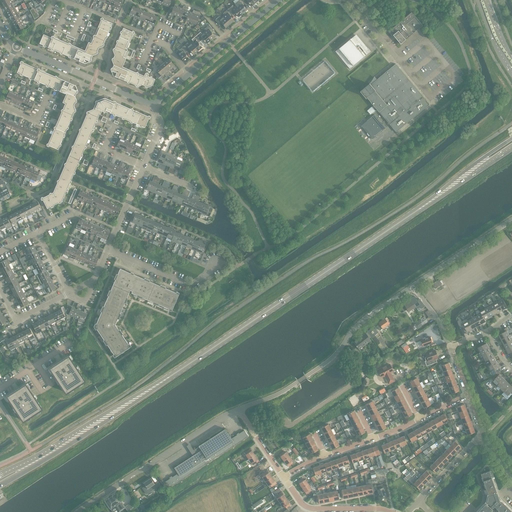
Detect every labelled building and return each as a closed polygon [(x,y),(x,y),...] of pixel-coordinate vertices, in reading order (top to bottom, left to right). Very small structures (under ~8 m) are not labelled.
[(35,0),(38,4),(34,6),(36,9),(42,6),(41,3),(46,0),(35,0)] [(122,0),(117,0),(114,7),(114,9),(119,11),(120,8),(121,9),(122,6),(121,5),(123,0),(122,0)] [(236,5),(243,13),(247,10),(242,4),(245,3),(242,0),(238,0),(237,2),(238,4),(236,5)] [(174,5),(171,13),(170,12),(169,15),(170,15),(171,14),(176,16),(180,7),(177,6),(178,3),(176,2),(176,1),(175,1),(173,5),(174,5)] [(12,3),(4,7),(6,12),(15,8),(12,3)] [(228,9),(232,13),(234,12),(238,17),(243,13),(236,5),(234,7),(232,5),(228,9)] [(134,17),(138,9),(133,6),(129,15),(134,17)] [(180,7),(176,16),(181,18),(186,7),(183,6),(182,8),(180,7)] [(186,7),(181,18),(186,20),(190,12),(187,10),(188,8),(186,7)] [(9,17),(17,12),(15,8),(6,12),(9,17)] [(138,9),(134,17),(139,19),(143,11),(138,9)] [(223,16),(230,24),(234,21),(230,15),(232,13),(228,9),(224,13),(225,15),(223,16)] [(190,12),(186,20),(191,22),(196,11),(193,10),(192,13),(190,12)] [(143,11),(139,19),(144,21),(148,13),(143,11)] [(196,11),(191,22),(196,24),(200,16),(197,15),(198,12),(196,11)] [(17,12),(9,17),(11,22),(20,17),(17,12)] [(389,31),(394,38),(395,38),(400,44),(413,34),(406,25),(415,17),(411,12),(389,31)] [(148,13),(144,21),(149,24),(153,15),(148,13)] [(153,15),(149,24),(154,26),(158,17),(153,15)] [(230,24),(223,16),(221,18),(220,16),(215,20),(219,24),(221,22),(225,28),(230,24)] [(11,22),(14,26),(23,22),(20,17),(11,22)] [(68,57),(70,58),(71,57),(85,63),(89,61),(91,61),(92,60),(91,58),(92,55),(97,53),(98,52),(97,51),(99,48),(102,47),(104,46),(104,45),(104,43),(106,38),(107,38),(108,36),(107,36),(110,29),(111,29),(112,27),(111,26),(112,23),(103,19),(104,18),(102,18),(101,18),(100,19),(101,20),(102,21),(92,45),(89,44),(86,53),(54,39),(54,38),(54,36),(53,36),(52,36),(51,38),(43,34),(39,44),(43,45),(43,46),(44,47),(46,46),(51,49),(51,50),(53,51),(53,50),(60,53),(60,54),(62,54),(63,54),(68,56),(68,57)] [(23,22),(14,26),(17,31),(25,27),(23,22)] [(204,32),(211,40),(215,37),(210,31),(213,29),(209,25),(204,29),(206,31),(204,32)] [(112,58),(112,60),(112,61),(114,65),(112,67),(111,68),(111,69),(111,71),(113,75),(127,81),(127,82),(129,83),(130,83),(135,85),(136,86),(137,87),(139,86),(142,85),(145,86),(145,87),(147,88),(152,85),(155,79),(148,76),(148,75),(148,74),(146,73),(145,73),(143,77),(120,67),(124,59),(121,58),(132,34),(133,34),(134,34),(135,33),(134,32),(133,31),(132,32),(123,28),(122,31),(121,31),(120,33),(122,34),(119,41),(117,40),(116,42),(117,43),(115,48),(113,49),(113,50),(115,55),(114,58),(112,58)] [(196,36),(204,45),(206,43),(206,44),(211,40),(204,32),(202,34),(200,32),(196,36)] [(350,69),(371,51),(368,48),(367,49),(356,35),(351,39),(335,51),(350,69)] [(191,43),(198,51),(202,47),(204,45),(196,36),(192,39),(193,41),(191,43)] [(183,47),(187,51),(189,49),(193,55),(198,51),(191,43),(189,45),(187,43),(183,47)] [(187,51),(183,47),(179,50),(180,52),(178,54),(185,62),(189,58),(185,53),(187,51)] [(164,63),(170,70),(173,68),(175,70),(177,69),(175,66),(169,59),(164,63)] [(50,144),(48,143),(47,144),(46,145),(47,146),(49,147),(49,146),(58,150),(59,147),(61,146),(61,144),(60,144),(63,137),(64,138),(65,136),(64,135),(67,130),(68,129),(69,127),(68,127),(71,120),(72,121),(72,119),(72,118),(74,112),(75,112),(76,111),(74,106),(75,103),(76,102),(77,101),(76,99),(75,96),(76,93),(77,93),(78,91),(77,90),(76,85),(69,83),(69,84),(23,64),(23,63),(23,61),(22,61),(20,62),(20,63),(21,64),(17,73),(20,74),(20,75),(22,76),(22,75),(29,78),(29,79),(31,80),(32,79),(37,81),(37,83),(39,83),(40,82),(46,85),(46,86),(48,87),(49,86),(54,89),(54,90),(56,91),(57,90),(68,94),(65,102),(67,103),(50,144)] [(160,66),(168,76),(170,74),(168,72),(170,70),(164,63),(160,66)] [(366,97),(368,99),(373,106),(379,112),(396,132),(429,104),(395,64),(376,80),(375,79),(372,81),(374,82),(370,85),(369,84),(360,91),(365,97),(366,97)] [(168,76),(160,66),(156,70),(158,72),(161,76),(162,77),(164,75),(166,77),(168,76)] [(10,102),(14,93),(9,91),(5,100),(10,102)] [(14,93),(10,102),(15,104),(19,95),(14,93)] [(20,106),(24,97),(19,95),(15,104),(20,106)] [(25,108),(29,99),(24,97),(20,106),(25,108)] [(35,98),(30,97),(29,99),(25,108),(31,110),(34,102),(33,101),(35,98)] [(89,112),(69,160),(78,164),(81,157),(82,157),(83,155),(82,154),(84,149),(86,148),(87,146),(86,146),(88,140),(89,140),(90,138),(90,137),(92,132),(93,131),(94,129),(93,129),(96,122),(97,123),(97,121),(97,120),(99,114),(100,114),(102,111),(105,112),(105,111),(113,114),(113,115),(115,116),(115,115),(122,118),(122,119),(124,119),(125,119),(130,121),(130,122),(132,123),(133,122),(139,125),(139,126),(141,127),(142,126),(145,128),(149,119),(150,119),(150,117),(150,116),(149,116),(148,116),(147,118),(105,99),(98,102),(94,110),(89,112)] [(371,114),(376,110),(372,106),(367,110),(371,114)] [(361,126),(372,139),(385,128),(374,115),(361,126)] [(5,128),(9,119),(4,117),(0,126),(5,128)] [(9,119),(5,128),(10,130),(14,121),(9,119)] [(14,121),(10,130),(15,132),(19,123),(14,121)] [(20,134),(24,126),(19,123),(15,132),(20,134)] [(24,126),(20,134),(25,137),(29,128),(24,126)] [(30,139),(34,130),(29,128),(25,137),(30,139)] [(34,130),(30,139),(35,141),(40,129),(39,129),(37,131),(34,130)] [(121,149),(125,141),(120,138),(116,147),(121,149)] [(125,141),(121,149),(126,152),(130,143),(125,141)] [(130,143),(126,152),(131,154),(135,145),(130,143)] [(135,145),(131,154),(137,156),(140,147),(135,145)] [(163,165),(167,155),(162,153),(158,161),(161,163),(161,164),(163,165)] [(167,155),(163,165),(165,165),(165,164),(168,166),(172,157),(173,155),(168,153),(167,155)] [(172,157),(168,166),(171,167),(171,168),(173,169),(177,159),(178,157),(173,155),(172,157)] [(96,167),(100,158),(95,156),(91,165),(96,167)] [(0,166),(5,168),(9,159),(4,157),(0,166)] [(96,167),(101,169),(105,160),(100,158),(96,167)] [(5,168),(10,170),(14,162),(9,159),(5,168)] [(177,159),(173,169),(174,170),(175,169),(178,170),(182,162),(177,159)] [(69,160),(61,179),(56,191),(57,191),(56,193),(44,199),(43,197),(42,197),(41,197),(41,199),(42,200),(43,200),(47,208),(51,207),(53,207),(53,205),(58,203),(60,203),(61,202),(60,200),(63,199),(66,191),(67,191),(68,190),(68,188),(70,183),(65,181),(70,183),(78,164),(69,160)] [(106,171),(110,162),(105,160),(101,169),(106,171)] [(10,170),(15,173),(19,164),(14,162),(10,170)] [(110,162),(106,171),(111,173),(115,165),(110,162)] [(20,175),(24,166),(19,164),(15,173),(20,175)] [(115,165),(111,173),(116,176),(120,167),(115,165)] [(24,166),(20,175),(25,177),(29,168),(24,166)] [(121,178),(125,169),(120,167),(116,176),(121,178)] [(29,168),(25,177),(30,179),(34,170),(29,168)] [(125,169),(121,178),(126,180),(130,171),(125,169)] [(34,170),(30,179),(35,181),(39,172),(34,170)] [(148,180),(144,188),(151,191),(155,182),(154,181),(153,182),(150,181),(148,180)] [(155,182),(151,191),(156,194),(160,185),(157,184),(157,182),(155,182)] [(5,185),(7,188),(2,190),(6,198),(11,196),(10,193),(13,192),(9,183),(5,185)] [(160,185),(156,194),(161,196),(165,186),(164,185),(163,186),(160,185)] [(165,186),(161,196),(166,198),(170,189),(167,188),(167,187),(165,186)] [(68,203),(71,204),(77,190),(74,189),(68,203)] [(170,189),(166,198),(171,200),(175,190),(174,189),(173,190),(170,189)] [(82,201),(85,192),(80,190),(76,199),(82,201)] [(175,190),(171,200),(176,202),(180,193),(177,192),(177,191),(175,190)] [(85,192),(82,201),(86,203),(90,194),(85,192)] [(86,203),(91,205),(96,194),(94,193),(93,195),(90,194),(86,203)] [(180,193),(176,202),(181,204),(186,194),(184,193),(183,194),(180,193)] [(190,197),(186,206),(191,209),(197,194),(195,193),(194,193),(193,196),(193,197),(194,198),(193,198),(190,197)] [(96,194),(91,205),(96,207),(100,198),(98,198),(99,196),(96,194)] [(186,194),(181,204),(186,206),(190,197),(187,196),(187,195),(186,194)] [(197,194),(191,209),(196,211),(200,201),(197,200),(197,199),(198,199),(200,195),(199,195),(197,194)] [(100,199),(96,207),(101,210),(105,201),(100,199)] [(42,209),(38,201),(33,204),(37,211),(42,209)] [(105,201),(101,210),(106,212),(110,203),(105,201)] [(200,201),(196,211),(201,213),(206,202),(204,201),(203,202),(200,201)] [(210,207),(210,205),(207,204),(207,203),(206,202),(201,213),(209,216),(213,208),(210,207)] [(110,203),(106,212),(111,214),(115,205),(110,203)] [(28,206),(32,214),(37,211),(33,204),(28,206)] [(115,205),(111,214),(116,216),(120,207),(115,205)] [(23,209),(27,216),(32,214),(28,206),(23,209)] [(18,211),(22,219),(27,216),(23,209),(18,211)] [(13,214),(17,221),(18,221),(18,223),(20,223),(23,222),(23,220),(22,219),(18,211),(13,214)] [(17,221),(13,214),(8,216),(12,224),(17,221)] [(137,225),(141,215),(139,214),(139,215),(136,214),(132,222),(137,225)] [(141,215),(137,225),(142,227),(146,218),(143,217),(143,216),(141,215)] [(2,220),(6,227),(7,230),(12,227),(7,217),(2,220)] [(81,229),(85,220),(80,218),(76,227),(81,229)] [(146,218),(142,227),(141,229),(146,231),(151,219),(149,218),(149,219),(146,218)] [(152,231),(156,222),(152,221),(153,220),(151,219),(146,231),(151,233),(152,231)] [(85,220),(81,229),(86,231),(90,222),(85,220)] [(90,222),(86,231),(91,233),(95,225),(90,222)] [(156,222),(152,231),(157,233),(161,223),(159,223),(159,224),(156,222)] [(161,223),(157,233),(162,235),(165,227),(162,225),(163,224),(161,223)] [(95,225),(91,233),(96,236),(100,227),(95,225)] [(101,225),(100,227),(96,236),(101,238),(105,229),(106,227),(101,225)] [(165,227),(162,235),(167,237),(171,228),(169,227),(169,228),(165,227)] [(167,237),(172,239),(175,232),(176,231),(172,230),(173,228),(171,228),(167,237)] [(110,231),(105,229),(101,238),(105,239),(104,241),(106,242),(108,239),(107,239),(110,231)] [(172,239),(171,240),(176,243),(180,233),(179,232),(178,233),(175,232),(172,239)] [(180,233),(176,243),(181,245),(185,236),(182,235),(182,234),(180,233)] [(185,236),(181,245),(186,247),(190,237),(188,236),(188,238),(185,236)] [(190,237),(186,247),(191,249),(195,241),(192,239),(192,238),(190,237)] [(195,241),(191,249),(196,251),(201,239),(199,238),(198,242),(195,241)] [(202,243),(202,242),(203,240),(201,239),(196,251),(203,254),(206,248),(204,248),(205,245),(202,243)] [(26,255),(29,254),(36,251),(33,245),(24,250),(26,255)] [(69,257),(73,248),(68,246),(64,254),(69,257)] [(73,248),(69,257),(74,259),(78,250),(73,248)] [(78,250),(74,259),(79,261),(83,252),(78,250)] [(36,251),(29,254),(31,259),(38,255),(36,251)] [(83,252),(79,261),(84,263),(88,254),(83,252)] [(88,254),(84,263),(89,265),(93,256),(88,254)] [(34,264),(37,262),(41,260),(38,255),(31,259),(34,264)] [(93,256),(89,265),(94,267),(98,259),(93,256)] [(0,266),(1,268),(9,264),(6,259),(0,262),(0,266)] [(34,270),(36,269),(43,265),(41,260),(37,262),(34,264),(32,265),(34,270)] [(9,264),(1,268),(3,273),(11,269),(9,264)] [(36,269),(39,273),(46,270),(43,265),(36,269)] [(11,269),(3,273),(6,278),(14,274),(11,269)] [(116,357),(130,347),(115,325),(130,290),(132,291),(131,293),(172,310),(179,294),(148,281),(145,279),(145,280),(120,269),(95,326),(116,357)] [(36,275),(39,279),(48,275),(46,270),(39,273),(36,275)] [(14,274),(6,278),(8,283),(16,279),(14,274)] [(48,275),(39,279),(41,284),(44,283),(51,279),(48,275)] [(16,279),(8,283),(11,288),(19,284),(16,279)] [(51,279),(44,283),(46,288),(53,284),(51,279)] [(442,284),(439,280),(432,284),(435,288),(439,286),(442,284)] [(11,288),(13,292),(21,288),(19,284),(11,288)] [(53,284),(46,288),(44,289),(46,294),(56,289),(53,284)] [(13,292),(16,297),(24,293),(21,288),(13,292)] [(18,302),(26,298),(24,293),(16,297),(18,302)] [(410,299),(415,307),(417,309),(421,306),(422,307),(424,306),(421,302),(419,303),(414,296),(410,299)] [(26,298),(18,302),(21,307),(29,303),(26,298)] [(415,307),(410,299),(403,303),(409,311),(415,307)] [(498,302),(503,310),(507,307),(503,299),(498,302)] [(494,304),(498,312),(503,310),(498,302),(494,304)] [(489,306),(494,315),(498,312),(494,304),(493,303),(489,306)] [(485,309),(489,317),(494,315),(489,306),(484,308),(485,309)] [(74,317),(77,309),(72,307),(69,315),(74,317)] [(56,312),(60,319),(65,316),(61,309),(56,312)] [(77,309),(74,317),(79,319),(82,311),(77,309)] [(485,319),(489,317),(485,309),(480,312),(481,314),(485,319)] [(82,311),(79,319),(78,321),(83,323),(87,314),(82,311)] [(52,314),(55,321),(60,319),(56,312),(52,314)] [(47,317),(51,324),(55,321),(52,314),(47,317)] [(477,316),(481,324),(486,321),(485,319),(481,314),(477,316)] [(414,325),(417,329),(419,328),(428,321),(424,316),(415,323),(416,323),(414,325)] [(472,318),(477,326),(481,324),(477,316),(472,318)] [(42,319),(46,326),(51,324),(47,317),(42,319)] [(468,321),(472,329),(477,326),(472,318),(471,317),(467,319),(468,321)] [(380,330),(389,324),(385,318),(378,323),(379,324),(377,326),(380,330)] [(37,322),(41,329),(46,326),(42,319),(37,322)] [(472,329),(468,321),(463,323),(468,331),(472,329)] [(41,329),(37,322),(32,324),(37,334),(42,331),(41,329)] [(373,327),(367,332),(371,337),(378,332),(373,327)] [(25,331),(28,338),(30,341),(35,338),(30,328),(25,331)] [(20,333),(24,340),(28,338),(25,331),(20,333)] [(502,340),(510,335),(507,331),(499,335),(502,340)] [(24,340),(20,333),(15,336),(19,343),(24,340)] [(365,333),(362,336),(362,335),(361,335),(359,337),(359,338),(353,342),(358,349),(368,341),(367,339),(369,338),(365,333)] [(378,346),(380,349),(383,352),(388,348),(384,342),(383,342),(382,341),(383,341),(378,334),(372,338),(378,345),(378,344),(379,345),(378,346)] [(510,335),(502,340),(504,344),(511,340),(510,335)] [(10,338),(15,348),(20,345),(19,343),(15,336),(10,338)] [(423,346),(432,343),(430,337),(421,340),(420,337),(415,339),(416,342),(421,341),(423,346)] [(5,341),(10,350),(15,348),(10,338),(5,341)] [(480,353),(481,352),(489,348),(486,343),(477,348),(480,353)] [(481,352),(483,357),(491,352),(489,348),(481,352)] [(435,359),(438,357),(435,350),(425,354),(427,357),(426,357),(425,358),(426,361),(425,361),(426,366),(435,362),(434,360),(435,359)] [(491,352),(483,357),(486,361),(494,357),(491,352)] [(69,356),(50,368),(66,393),(85,380),(69,356)] [(494,357),(486,361),(488,366),(496,361),(494,357)] [(491,370),(499,366),(496,361),(488,366),(491,370)] [(443,371),(450,368),(448,363),(441,365),(443,371)] [(384,376),(388,384),(394,381),(391,375),(390,373),(393,371),(389,364),(378,370),(381,377),(384,376)] [(499,366),(491,370),(493,375),(501,370),(499,366)] [(450,368),(443,371),(445,377),(452,374),(450,368)] [(447,382),(455,379),(452,374),(445,377),(447,382)] [(493,381),(491,383),(495,387),(503,378),(499,374),(496,378),(494,376),(491,379),(493,381)] [(413,387),(420,383),(417,378),(410,381),(413,387)] [(501,388),(507,382),(503,378),(495,387),(497,385),(501,388)] [(455,379),(447,382),(449,388),(457,385),(455,379)] [(507,382),(501,388),(504,392),(511,385),(507,382)] [(413,387),(415,392),(422,388),(425,387),(424,385),(421,386),(420,383),(413,387)] [(26,384),(7,396),(23,421),(42,408),(26,384)] [(457,385),(449,388),(451,393),(459,391),(457,385)] [(394,397),(401,393),(398,387),(391,391),(394,397)] [(418,397),(425,394),(422,388),(415,392),(418,397)] [(401,393),(394,397),(397,402),(404,398),(401,393)] [(421,403),(428,399),(425,394),(418,397),(421,403)] [(404,398),(397,402),(399,407),(407,403),(404,398)] [(428,399),(421,403),(424,408),(431,404),(428,399)] [(365,405),(368,410),(375,406),(372,401),(365,405)] [(407,403),(399,407),(402,412),(409,409),(407,403)] [(459,413),(466,410),(464,404),(456,407),(459,413)] [(378,412),(375,406),(368,410),(371,415),(378,412)] [(409,409),(402,412),(405,418),(412,414),(409,409)] [(466,410),(459,413),(461,418),(468,415),(466,410)] [(350,420),(357,416),(354,411),(347,414),(350,420)] [(381,417),(378,412),(371,415),(374,421),(381,417)] [(439,417),(442,424),(448,421),(444,414),(439,417)] [(470,421),(468,415),(461,418),(463,424),(470,421)] [(352,425),(359,421),(357,416),(350,420),(352,425)] [(376,426),(383,422),(381,417),(374,421),(376,426)] [(442,424),(439,417),(433,420),(437,427),(442,424)] [(428,423),(432,430),(437,427),(433,420),(428,423)] [(359,421),(352,425),(355,430),(362,427),(359,421)] [(463,430),(465,429),(472,426),(470,421),(463,424),(464,427),(462,428),(463,430)] [(383,422),(376,426),(379,431),(386,428),(383,422)] [(423,426),(427,433),(432,430),(428,423),(423,426)] [(321,428),(324,433),(331,430),(328,424),(321,428)] [(427,433),(423,426),(418,429),(422,436),(427,433)] [(475,432),(472,426),(465,429),(467,435),(475,432)] [(362,427),(355,430),(358,436),(365,432),(362,427)] [(230,436),(230,437),(225,429),(199,446),(199,447),(193,450),(196,454),(174,468),(178,473),(165,482),(169,488),(247,437),(243,430),(231,438),(230,436)] [(413,432),(417,439),(422,436),(418,429),(413,432)] [(331,430),(324,433),(327,438),(334,435),(331,430)] [(417,439),(413,432),(407,435),(411,442),(417,439)] [(305,443),(312,439),(310,434),(303,437),(305,443)] [(334,435),(327,438),(329,444),(336,440),(334,435)] [(398,438),(401,446),(407,443),(404,436),(398,438)] [(401,446),(398,438),(392,441),(396,448),(401,446)] [(312,439),(305,443),(308,448),(315,445),(312,439)] [(339,446),(336,440),(329,444),(332,449),(339,446)] [(396,448),(392,441),(387,443),(390,450),(396,448)] [(451,445),(456,451),(461,447),(455,441),(451,445)] [(390,450),(387,443),(381,445),(384,453),(390,450)] [(315,445),(308,448),(311,454),(318,450),(315,445)] [(456,451),(451,445),(446,450),(452,455),(456,451)] [(367,449),(368,452),(370,457),(375,455),(380,467),(384,465),(377,446),(367,449)] [(417,450),(415,452),(414,452),(416,455),(424,450),(421,447),(417,450)] [(248,459),(255,455),(250,449),(244,453),(248,459)] [(368,452),(367,449),(361,451),(364,459),(370,457),(368,452)] [(452,455),(446,450),(442,454),(448,460),(452,455)] [(283,461),(289,456),(286,452),(285,453),(283,451),(279,455),(283,461)] [(364,459),(361,451),(356,453),(358,461),(364,459)] [(358,461),(356,453),(350,455),(353,463),(358,461)] [(441,456),(438,458),(444,464),(448,460),(442,454),(441,453),(439,454),(441,456)] [(253,465),(254,464),(259,461),(255,455),(248,459),(251,463),(253,465)] [(289,456),(283,461),(288,467),(293,463),(291,461),(293,460),(289,456)] [(341,458),(344,465),(349,463),(347,456),(341,458)] [(338,467),(344,465),(341,458),(335,460),(338,467)] [(434,463),(440,468),(444,464),(438,458),(434,463)] [(397,469),(401,466),(398,462),(399,462),(397,459),(393,463),(395,465),(394,465),(397,469)] [(332,469),(338,467),(335,460),(330,462),(332,469)] [(324,464),(327,471),(332,469),(330,462),(324,464)] [(440,468),(434,463),(430,467),(435,472),(440,468)] [(327,471),(324,464),(319,466),(322,475),(324,475),(324,472),(327,471)] [(406,469),(404,465),(400,469),(402,472),(403,474),(404,474),(406,476),(409,474),(412,477),(415,473),(413,470),(411,471),(408,468),(407,470),(406,469)] [(322,475),(319,466),(313,468),(315,475),(319,474),(319,476),(322,475)] [(265,482),(272,477),(268,471),(261,475),(265,482)] [(422,475),(428,481),(432,476),(426,471),(422,475)] [(489,471),(481,474),(488,495),(496,492),(489,471)] [(428,481),(422,475),(418,479),(424,485),(428,481)] [(272,477),(265,482),(270,488),(276,483),(272,477)] [(156,489),(161,486),(158,481),(154,483),(151,478),(144,483),(148,489),(153,485),(156,489)] [(302,488),(308,484),(305,479),(304,480),(303,478),(298,482),(302,488)] [(414,484),(419,489),(424,485),(418,479),(416,482),(413,480),(411,482),(414,484)] [(246,490),(248,494),(250,492),(251,494),(253,492),(251,488),(252,485),(250,483),(248,484),(245,487),(246,490)] [(308,484),(302,488),(306,494),(311,491),(310,489),(311,488),(308,484)] [(380,497),(386,495),(383,487),(381,484),(376,486),(377,490),(380,497)] [(280,503),(286,498),(282,492),(277,495),(279,497),(277,498),(280,503)] [(120,510),(125,507),(116,494),(105,501),(111,509),(115,506),(116,507),(117,506),(120,510)] [(496,508),(497,509),(499,511),(511,511),(502,502),(501,503),(499,501),(497,494),(488,497),(487,502),(493,508),(494,506),(496,508)] [(286,498),(280,503),(283,507),(285,506),(286,508),(291,505),(286,498)] [(263,511),(262,510),(259,511),(257,511),(256,511),(257,510),(256,509),(256,510),(255,509),(256,509),(262,505),(264,503),(262,500),(254,506),(253,505),(251,506),(253,510),(254,511),(263,511)] [(489,511),(492,510),(486,503),(477,511),(489,511)]
